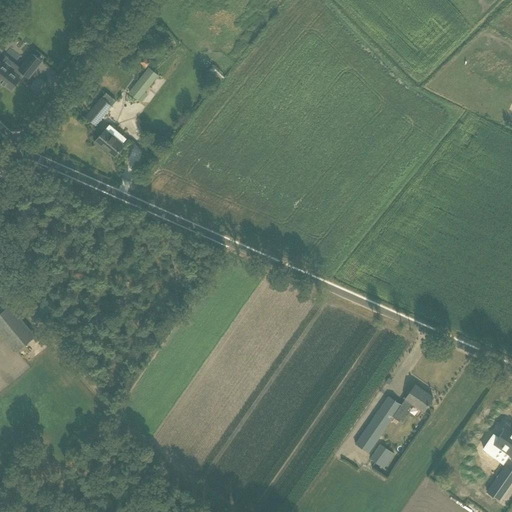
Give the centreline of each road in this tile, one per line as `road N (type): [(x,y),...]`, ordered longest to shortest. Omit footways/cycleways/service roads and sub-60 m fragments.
road 1 (unclassified): [(511,376),(18,147)]
road 2 (track): [(0,255),(45,328),(177,470)]
road 3 (unclassified): [(18,147),(136,0)]
